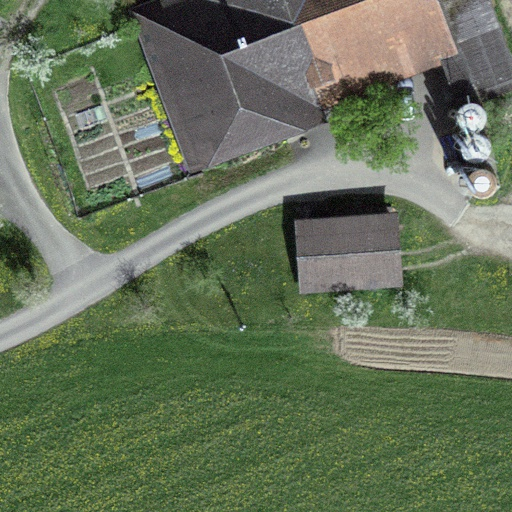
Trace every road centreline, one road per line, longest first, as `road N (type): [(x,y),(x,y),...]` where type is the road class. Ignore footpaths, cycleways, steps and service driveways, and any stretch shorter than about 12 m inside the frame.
road 1 (track): [(0,342),(48,325),(283,186),(446,198),(511,232)]
road 2 (track): [(109,289),(45,238),(9,177),(0,84)]
